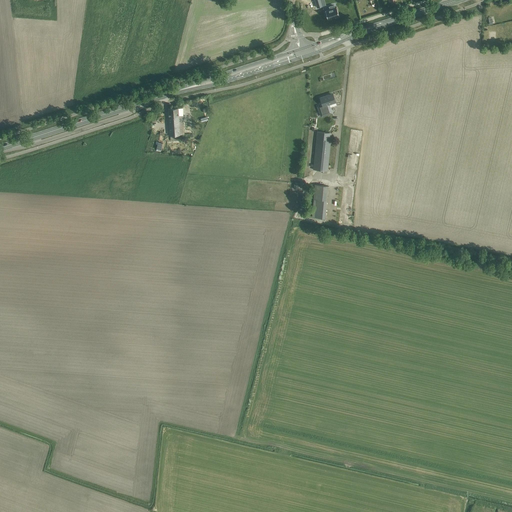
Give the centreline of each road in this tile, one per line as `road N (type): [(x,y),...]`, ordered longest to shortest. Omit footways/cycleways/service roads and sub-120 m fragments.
road 1 (primary): [(0,148),(182,89)]
road 2 (primary): [(300,49),(182,89)]
road 3 (primary): [(182,89),(302,57)]
